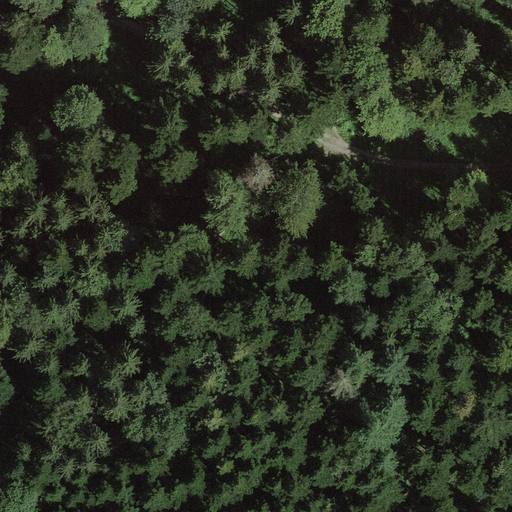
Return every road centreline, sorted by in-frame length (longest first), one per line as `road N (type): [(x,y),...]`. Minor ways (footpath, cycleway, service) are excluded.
road 1 (track): [(331,149),(97,330),(0,438)]
road 2 (track): [(331,149),(195,59),(53,0)]
road 3 (track): [(511,163),(394,162),(331,149)]
road 4 (track): [(326,0),(331,149)]
